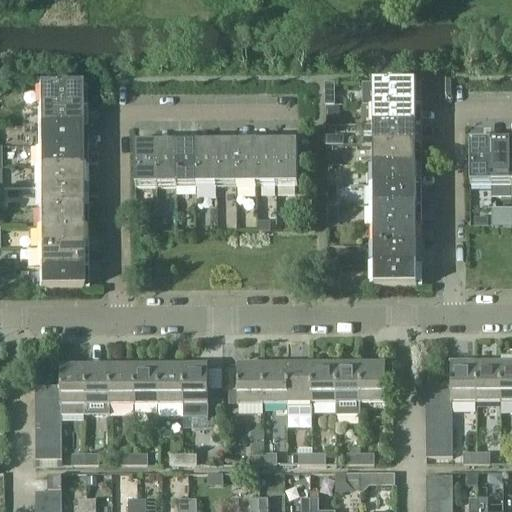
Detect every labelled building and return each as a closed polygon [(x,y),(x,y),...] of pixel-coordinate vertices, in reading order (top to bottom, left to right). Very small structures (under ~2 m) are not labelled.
[(335,107),(335,85),(325,85),(325,107),(335,107)] [(363,85),(363,95),(364,106),(417,106),(416,85),(363,85)] [(38,109),(81,109),(81,87),(38,88),(38,109)] [(364,106),(362,106),(362,126),(417,126),(417,106),(364,106)] [(340,108),(327,108),(327,121),(340,121),(340,108)] [(38,129),(81,129),(81,109),(38,109),(38,129)] [(362,126),(362,135),(362,146),(374,146),(417,146),(417,126),(362,126)] [(38,150),(81,149),(81,129),(38,129),(38,150)] [(344,138),(325,138),(325,147),(344,147),(344,138)] [(492,187),(491,144),(471,144),(471,187),(492,187)] [(491,144),(492,187),(511,187),(511,144),(491,144)] [(177,147),(178,190),(197,189),(197,146),(177,147)] [(217,189),(216,146),(197,146),(197,189),(217,189)] [(216,146),(217,189),(237,189),(237,146),(216,146)] [(237,146),(237,189),(258,189),(257,146),(237,146)] [(257,146),(258,189),(277,189),(276,146),(257,146)] [(276,146),(277,189),(298,189),(298,146),(276,146)] [(417,146),(374,146),(374,155),(374,166),(417,166),(417,146)] [(157,190),(156,147),(136,147),(136,190),(157,190)] [(156,147),(157,190),(178,190),(177,147),(156,147)] [(39,169),(82,169),(81,149),(38,150),(39,169)] [(417,166),(374,166),(374,187),(417,187),(417,166)] [(39,190),(82,189),(82,169),(39,169),(39,190)] [(417,187),(374,187),(374,207),(417,207),(417,187)] [(39,210),(82,210),(82,189),(39,190),(39,210)] [(417,207),(374,207),(374,227),(417,227),(417,207)] [(339,208),(327,208),(327,228),(339,228),(339,208)] [(39,230),(82,230),(82,210),(39,210),(39,230)] [(511,211),(492,211),(492,230),(511,230),(511,211)] [(474,219),(474,229),(488,229),(488,219),(474,219)] [(258,222),(258,233),(271,234),(271,223),(258,222)] [(417,227),(374,227),(374,247),(417,247),(417,227)] [(39,250),(82,250),(82,230),(39,230),(39,250)] [(417,247),(374,247),(374,267),(417,267),(417,247)] [(39,270),(82,270),(82,250),(39,250),(39,270)] [(336,259),(327,259),(327,268),(336,268),(336,259)] [(417,267),(374,267),(374,289),(417,289),(417,267)] [(40,291),(83,291),(82,270),(39,270),(40,291)] [(341,270),(328,270),(328,284),(341,284),(341,270)] [(502,401),(502,405),(511,404),(511,365),(501,366),(502,401)] [(452,405),(453,405),(477,405),(477,366),(451,366),(452,385),(452,399),(451,401),(452,405)] [(502,405),(502,401),(501,366),(477,366),(477,405),(502,405)] [(264,368),(264,401),(264,406),(288,406),(287,367),(264,368)] [(288,401),(288,406),(288,418),(312,418),(312,406),(312,401),(312,367),(287,367),(288,401)] [(312,367),(312,406),(337,406),(337,401),(337,367),(312,367)] [(361,406),(361,367),(337,367),(337,401),(337,406),(337,418),(362,418),(361,406)] [(361,367),(361,406),(387,406),(386,367),(361,367)] [(183,368),(158,368),(159,407),(159,419),(184,419),(183,368)] [(209,368),(183,368),(184,419),(209,419),(209,368)] [(264,406),(264,401),(264,368),(238,368),(239,407),(264,406)] [(86,369),(61,369),(61,388),(60,401),(61,407),(62,408),(62,416),(62,418),(86,418),(86,401),(86,369)] [(109,369),(86,369),(86,401),(86,418),(110,418),(110,407),(109,369)] [(109,369),(110,407),(134,407),(134,369),(109,369)] [(134,407),(159,407),(158,369),(134,369),(134,407)] [(427,399),(452,399),(452,385),(426,385),(427,399)] [(60,401),(61,388),(36,388),(36,401),(60,401)] [(427,411),(453,411),(453,405),(452,405),(451,401),(452,399),(427,399),(427,411)] [(36,416),(62,416),(62,408),(61,407),(60,401),(36,401),(36,416)] [(427,422),(453,422),(453,411),(427,411),(427,422)] [(62,428),(62,416),(36,416),(36,428),(62,428)] [(427,435),(453,434),(453,422),(427,422),(427,435)] [(36,440),(62,440),(62,428),(36,428),(36,440)] [(427,446),(453,446),(453,434),(427,435),(427,446)] [(62,440),(36,440),(36,451),(62,451),(62,440)] [(453,446),(427,446),(427,460),(453,459),(453,446)] [(62,451),(36,451),(36,463),(62,462),(62,451)] [(362,467),(362,456),(350,456),(350,467),(362,467)] [(375,456),(362,456),(362,467),(375,467),(375,456)] [(477,456),(463,456),(463,467),(477,467),(477,456)] [(490,456),(477,456),(477,467),(490,467),(490,456)] [(87,467),(86,457),(73,457),(73,467),(87,467)] [(98,467),(98,457),(86,457),(87,467),(98,467)] [(122,457),(122,467),(135,467),(135,457),(122,457)] [(149,467),(149,457),(135,457),(135,467),(149,467)] [(183,457),(171,457),(171,467),(184,467),(183,457)] [(196,457),(183,457),(184,467),(196,467),(196,457)] [(251,457),(251,467),(265,467),(265,457),(251,457)] [(278,467),(278,457),(265,457),(265,467),(278,467)] [(299,457),(299,467),(313,467),(313,457),(299,457)] [(327,467),(327,457),(313,457),(313,467),(327,467)] [(478,475),(467,475),(467,489),(478,489),(478,475)] [(362,476),(347,476),(347,486),(356,495),(362,495),(362,476)] [(362,476),(362,495),(364,495),(370,489),(396,488),(395,476),(362,476)] [(427,491),(453,491),(453,478),(427,478),(427,491)] [(49,479),(49,486),(49,494),(62,494),(62,479),(49,479)] [(97,479),(88,479),(88,488),(97,488),(97,479)] [(427,504),(454,504),(453,491),(427,491),(427,504)] [(62,494),(49,494),(36,494),(36,507),(62,507),(62,494)] [(87,511),(87,501),(79,501),(78,511),(87,511)] [(87,501),(87,511),(97,511),(98,501),(87,501)] [(129,501),(129,511),(137,511),(137,501),(129,501)] [(146,511),(147,501),(137,501),(137,511),(146,511)] [(259,511),(260,501),(251,501),(251,511),(259,511)] [(269,511),(269,501),(260,501),(259,511),(269,511)] [(302,501),(301,511),(310,511),(310,501),(302,501)] [(319,501),(310,501),(310,511),(319,511),(320,501),(319,501)] [(479,511),(479,501),(469,501),(469,511),(479,511)] [(488,511),(489,501),(479,501),(479,511),(488,511)] [(188,511),(188,502),(179,502),(179,511),(188,511)] [(197,511),(197,502),(188,502),(188,511),(197,511)]
